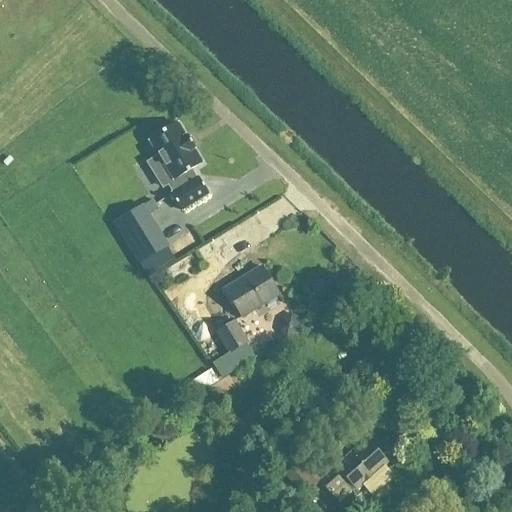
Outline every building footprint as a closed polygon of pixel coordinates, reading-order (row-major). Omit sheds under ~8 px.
[(149,140),(175,181),(178,179),(183,187),(171,194),(181,210),(208,194),(199,178),(197,179),(192,170),(202,164),(193,150),(195,148),(187,136),(186,137),(177,123),(149,140)] [(139,264),(166,247),(141,206),(113,223),(139,264)] [(242,317),(280,294),(263,267),(226,290),(242,317)] [(249,343),(236,320),(215,333),(229,355),(249,343)] [(276,463),(286,474),(285,475),(304,496),(317,485),(316,484),(321,480),(308,466),(311,464),(304,456),(314,447),(298,429),(266,457),(273,466),(276,463)] [(356,490),(388,462),(368,439),(320,481),(332,494),(348,480),(356,490)] [(82,511),(85,511),(97,504),(75,474),(61,484),(82,511)] [(278,511),(266,494),(238,511),(278,511)]
